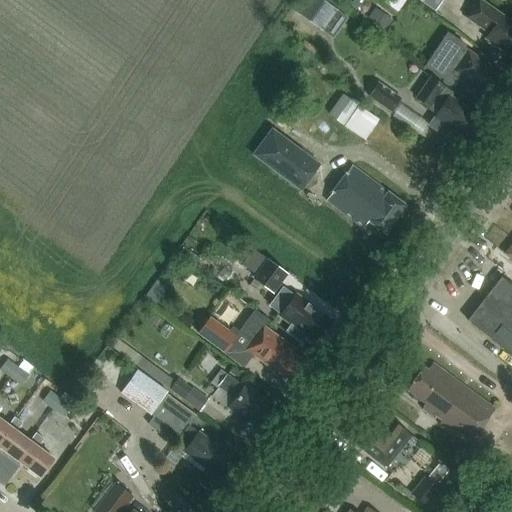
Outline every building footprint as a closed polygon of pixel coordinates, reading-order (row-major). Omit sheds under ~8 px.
[(321,0),(300,0),(292,11),(325,34),(340,13),(321,0)] [(346,0),(345,1),(357,9),(363,0),(362,0),(346,0)] [(444,0),(417,0),(436,12),(444,0)] [(511,23),(488,7),(477,0),(475,0),(464,17),(489,34),(486,38),(511,56),(511,23)] [(385,31),(393,20),(374,7),(366,18),(385,31)] [(503,75),(468,51),(451,39),(435,61),(430,57),(424,67),(443,80),(452,67),(455,70),(453,74),(472,87),(477,86),(487,93),(492,86),(495,86),(503,75)] [(439,112),(435,117),(428,127),(442,136),(449,127),(461,136),(475,115),(450,97),(452,93),(431,78),(417,98),(431,107),(439,112)] [(375,83),(366,98),(391,114),(400,99),(375,83)] [(321,166),(272,131),(253,157),(302,192),(321,166)] [(352,167),(327,202),(365,229),(370,222),(387,234),(407,207),(352,167)] [(251,279),(272,294),(286,274),(265,259),(251,279)] [(511,285),(503,279),(469,324),(511,355),(511,285)] [(274,300),(270,306),(281,314),(280,316),(290,324),(284,331),(302,344),(308,336),(318,343),(333,322),(295,295),(293,298),(281,290),(274,300)] [(207,322),(198,334),(244,368),(254,355),(283,377),(286,373),(293,378),(304,363),(292,354),(295,349),(263,325),(267,320),(253,309),(237,331),(233,328),(230,332),(210,317),(207,322)] [(22,359),(16,368),(9,377),(21,386),(34,367),(22,359)] [(5,360),(0,366),(0,370),(9,377),(16,368),(5,360)] [(439,424),(470,447),(496,410),(434,366),(429,373),(423,371),(408,392),(427,406),(425,410),(441,421),(439,424)] [(121,393),(151,414),(146,421),(186,450),(184,452),(219,478),(233,458),(198,432),(198,433),(189,426),(197,416),(167,394),(168,392),(138,370),(121,393)] [(244,388),(226,375),(218,386),(235,399),(229,409),(255,428),(272,405),(245,386),(244,388)] [(199,411),(207,399),(179,379),(170,391),(199,411)] [(41,401),(52,409),(59,398),(48,390),(41,401)] [(63,392),(59,398),(52,409),(63,416),(74,400),(63,392)] [(0,406),(0,441),(10,427),(8,425),(0,419),(0,407),(1,407),(0,406)] [(14,417),(8,425),(10,427),(0,441),(0,447),(18,461),(32,443),(29,441),(16,431),(22,423),(14,417)] [(358,442),(389,468),(413,438),(391,421),(386,428),(376,420),(358,442)] [(35,433),(29,441),(32,443),(18,461),(40,477),(53,459),(38,448),(44,440),(35,433)] [(457,443),(450,438),(442,450),(449,455),(457,443)] [(511,468),(488,450),(478,463),(505,483),(511,472),(511,468)] [(428,471),(424,476),(436,486),(450,469),(440,462),(431,473),(428,471)] [(468,472),(458,485),(483,504),(493,490),(468,472)] [(424,476),(409,494),(431,511),(434,511),(448,496),(436,486),(424,476)] [(134,511),(126,505),(132,496),(115,483),(93,511),(134,511)]
